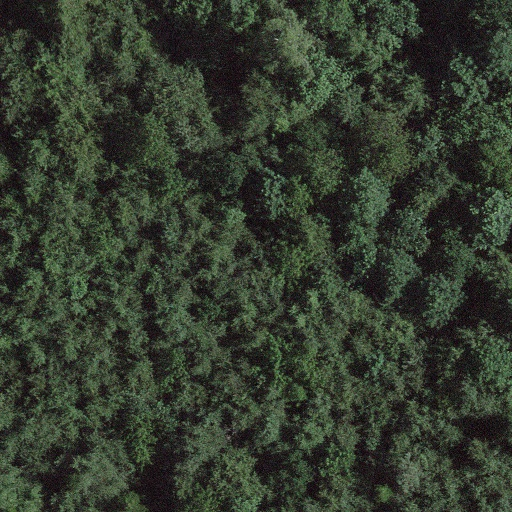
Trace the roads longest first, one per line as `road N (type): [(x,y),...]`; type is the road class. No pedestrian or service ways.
road 1 (track): [(0,375),(340,409),(511,484)]
road 2 (track): [(0,195),(444,109),(511,84)]
